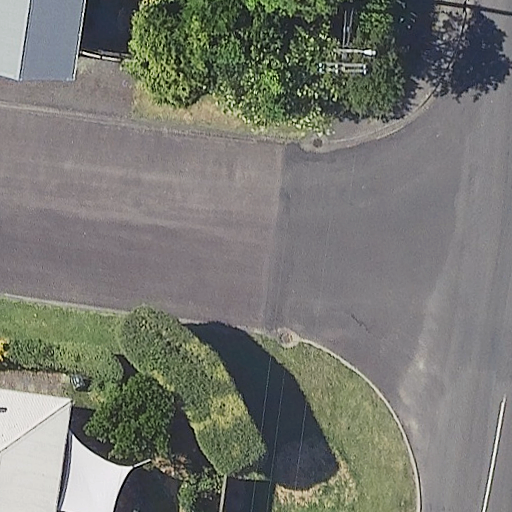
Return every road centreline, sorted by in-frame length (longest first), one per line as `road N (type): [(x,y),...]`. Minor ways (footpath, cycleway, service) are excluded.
road 1 (residential): [(0,204),(511,283)]
road 2 (residential): [(485,511),(511,367)]
